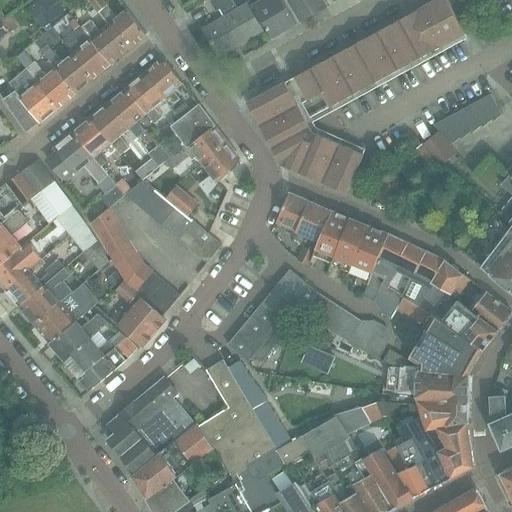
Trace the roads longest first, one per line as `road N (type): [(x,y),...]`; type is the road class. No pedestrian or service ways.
road 1 (residential): [(68,431),(140,374),(200,309),(253,234),(267,175)]
road 2 (residential): [(511,301),(436,243),(267,175)]
road 3 (residential): [(165,31),(0,174)]
road 4 (residential): [(211,92),(384,0)]
road 5 (residential): [(350,134),(511,47)]
road 6 (residential): [(511,330),(483,377),(485,473)]
